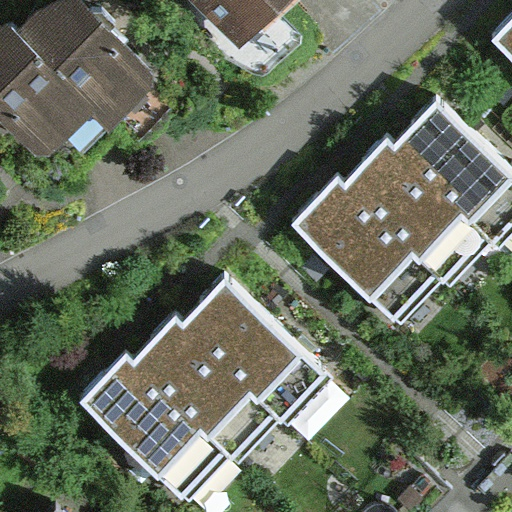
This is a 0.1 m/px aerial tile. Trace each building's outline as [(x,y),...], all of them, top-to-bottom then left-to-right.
[(48,0),(30,9),(10,27),(89,111),(100,123),(140,86),(142,67),(79,0),(48,0)] [(283,0),(201,0),(240,41),(283,0)] [(511,51),(511,21),(497,38),(511,51)] [(0,25),(0,119),(30,151),(46,152),(89,111),(10,27),(5,22),(0,25)] [(493,223),(511,202),(511,153),(439,88),(396,135),(487,217),(493,223)] [(444,265),(487,217),(396,135),(389,129),(346,177),(437,259),(444,265)] [(394,307),(437,259),(346,177),(340,171),(297,218),(394,307)] [(283,404),(326,356),(228,268),(185,316),(276,398),(283,404)] [(233,445),(276,398),(185,316),(179,309),(135,357),(227,440),(233,445)] [(511,363),(511,313),(487,340),(511,363)] [(184,487),(227,440),(135,357),(129,351),(86,399),(184,487)] [(419,511),(492,436),(442,389),(325,511),(419,511)] [(63,511),(52,502),(42,511),(63,511)]
